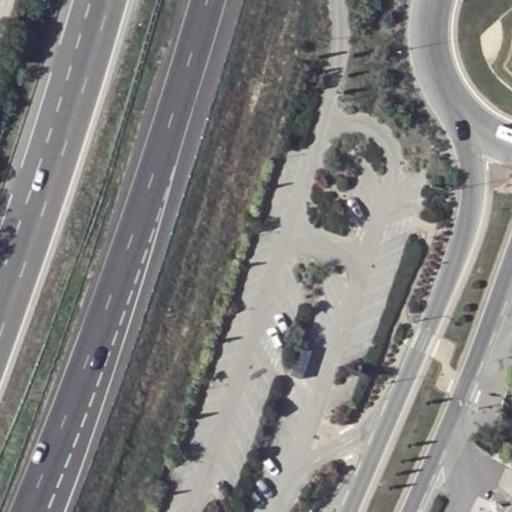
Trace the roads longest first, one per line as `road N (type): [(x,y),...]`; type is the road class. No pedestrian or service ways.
road 1 (motorway): [(36,511),(132,252),(210,0)]
road 2 (secondary): [(469,140),(471,187),(452,260),(352,511)]
road 3 (secondary): [(408,511),(511,259)]
road 4 (motorway): [(60,168),(0,342)]
road 5 (motorway): [(110,0),(60,168)]
road 6 (motorway): [(96,0),(60,168)]
road 7 (secondary): [(418,0),(418,68),(437,108),(469,140)]
